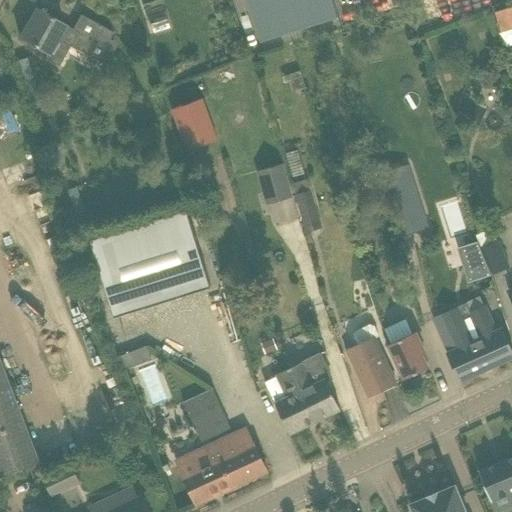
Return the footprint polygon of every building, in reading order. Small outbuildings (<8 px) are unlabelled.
[(332,0),(248,0),(262,40),(338,16),(332,0)] [(511,5),(495,10),(505,46),(511,44),(511,5)] [(21,35),(19,38),(47,54),(56,39),(97,61),(113,33),(80,15),(72,30),(36,9),(27,26),(25,25),(19,34),(21,35)] [(204,102),(173,111),(185,150),(186,149),(185,147),(199,142),(200,145),(216,140),(204,102)] [(293,196),(284,164),(257,171),(266,204),(293,196)] [(408,165),(389,171),(377,175),(397,237),(427,227),(408,165)] [(312,190),(295,195),(305,232),(322,228),(312,190)] [(211,287),(187,210),(90,240),(115,317),(211,287)] [(481,248),(484,255),(493,274),(509,267),(498,241),(482,248),(481,248)] [(448,353),(460,382),(511,359),(511,350),(502,328),(496,331),(485,306),(472,312),(468,303),(442,315),(456,350),(448,353)] [(422,355),(425,354),(415,332),(389,345),(405,379),(428,368),(422,355)] [(273,336),(264,340),(268,352),(278,348),(273,336)] [(374,337),(347,350),(369,396),(395,383),(387,365),(374,337)] [(128,352),(119,355),(124,368),(133,365),(128,352)] [(303,362),(290,368),(315,421),(340,409),(327,381),(332,379),(320,352),(302,361),(303,362)] [(0,477),(0,478),(39,463),(0,359),(0,477)] [(289,397),(276,404),(290,433),(315,421),(290,368),(278,374),(289,397)] [(200,441),(231,428),(212,386),(182,400),(200,441)] [(197,505),(268,472),(254,443),(240,450),(232,434),(202,448),(210,464),(183,476),(197,505)] [(511,460),(480,474),(492,504),(511,495),(511,460)] [(51,496),(79,482),(72,464),(43,479),(51,496)] [(466,511),(455,486),(439,493),(438,491),(426,496),(427,498),(411,504),(413,511),(466,511)] [(148,511),(141,496),(138,498),(133,487),(89,507),(90,511),(148,511)]
